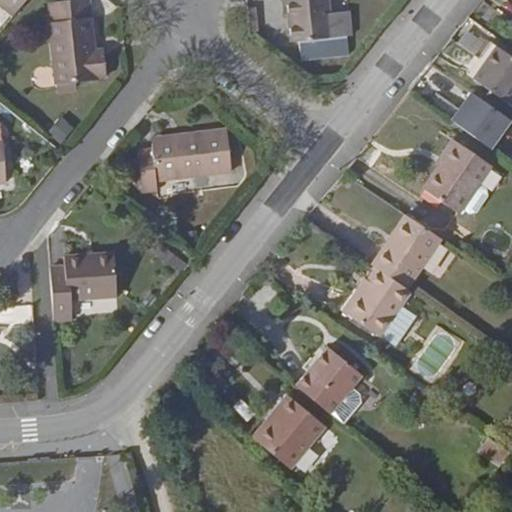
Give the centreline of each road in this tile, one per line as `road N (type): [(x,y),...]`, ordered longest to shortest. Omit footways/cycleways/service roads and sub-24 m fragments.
road 1 (residential): [(0,432),(83,427),(125,393),(327,149)]
road 2 (residential): [(1,266),(177,27)]
road 3 (residential): [(327,149),(177,27)]
road 4 (residential): [(327,149),(445,0)]
road 5 (track): [(125,393),(164,511)]
